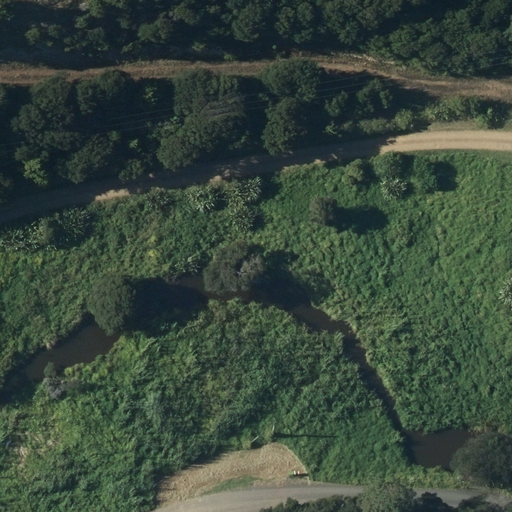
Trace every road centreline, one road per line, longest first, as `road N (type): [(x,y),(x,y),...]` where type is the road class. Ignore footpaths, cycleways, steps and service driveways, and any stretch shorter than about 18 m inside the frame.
road 1 (track): [(511,92),(352,64),(0,65)]
road 2 (unclassified): [(511,507),(313,492),(207,511)]
